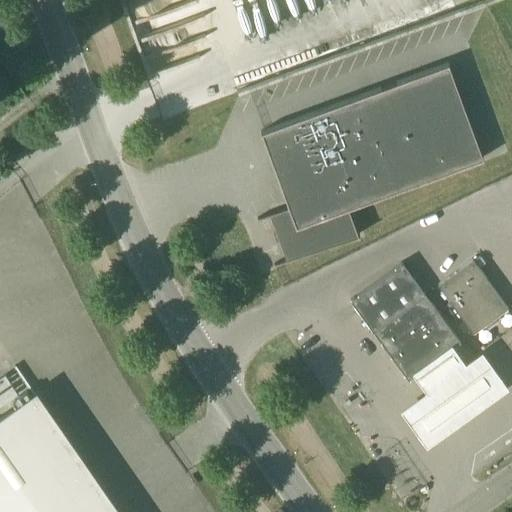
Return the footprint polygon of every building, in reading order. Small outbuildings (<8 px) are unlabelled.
[(449,64),(449,62),(261,130),(289,206),(258,217),(258,218),(270,214),(278,234),(287,259),(275,263),(275,264),(360,233),(360,232),(358,232),(349,206),(484,157),(483,155),(481,156),(449,168),(423,95),(437,90),(430,70),(447,64),(449,64)] [(447,64),(430,70),(437,90),(423,95),(449,168),(481,156),(483,155),(449,64),(447,64)] [(30,132),(16,133),(14,104),(1,105),(4,149),(31,147),(30,132)] [(473,331),(508,306),(473,258),(438,283),(473,331)] [(428,303),(422,295),(426,293),(403,261),(351,299),(374,330),(380,326),(385,334),(379,338),(409,378),(415,374),(454,345),(460,341),(431,300),(428,303)] [(431,450),(511,390),(511,385),(488,354),(471,367),(454,345),(415,374),(429,392),(402,411),(431,450)] [(20,511),(120,511),(88,467),(20,511)]
